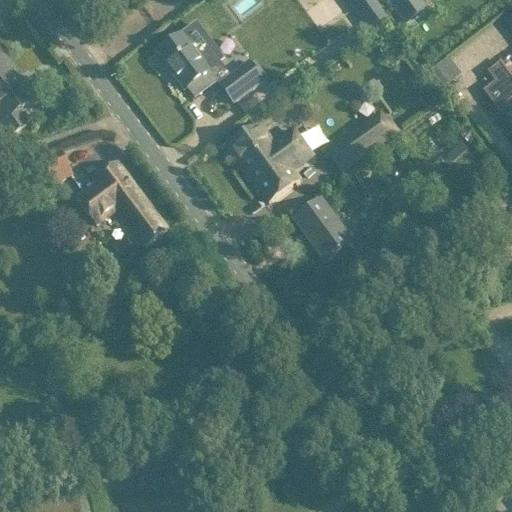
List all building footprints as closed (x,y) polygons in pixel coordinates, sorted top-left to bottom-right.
[(374,0),(347,0),(371,33),(389,19),(374,0)] [(417,0),(388,0),(400,16),(419,2),(417,0)] [(173,44),(157,56),(185,93),(188,91),(195,101),(218,84),(220,87),(234,106),(250,94),(262,85),(264,84),(250,65),(248,66),(236,75),(231,79),(222,66),(227,62),(199,25),(181,38),(173,44)] [(35,102),(25,88),(20,81),(0,54),(0,53),(0,123),(11,139),(28,125),(20,113),(35,102)] [(495,84),(483,93),(499,114),(511,104),(495,84),(508,75),(500,64),(488,74),(495,84)] [(400,133),(390,120),(388,122),(381,113),(350,136),(351,138),(329,155),(343,174),(381,147),(400,133)] [(313,159),(299,141),(295,134),(275,149),(260,129),(232,149),(249,173),(247,175),(269,206),(300,184),(293,174),(313,159)] [(467,131),(460,139),(467,144),(473,136),(467,131)] [(48,187),(70,179),(59,151),(37,159),(48,187)] [(77,200),(80,205),(97,228),(114,215),(136,244),(133,246),(136,251),(139,249),(143,253),(152,247),(168,235),(118,167),(102,179),(94,184),(95,186),(77,200)] [(371,260),(359,244),(357,241),(353,245),(322,203),(298,221),(306,232),(309,230),(314,236),(308,241),(326,266),(337,258),(350,275),(371,260)] [(63,269),(60,283),(74,286),(77,272),(63,269)]
